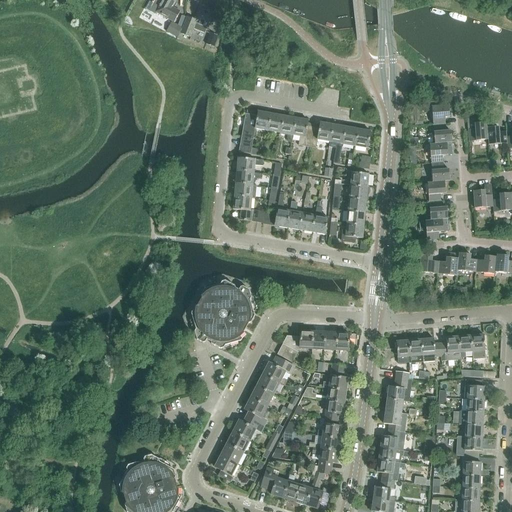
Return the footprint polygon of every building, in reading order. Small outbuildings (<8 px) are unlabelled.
[(162,0),(155,12),(174,22),(180,12),(172,8),(175,0),(162,0)] [(187,17),(180,34),(190,38),(194,29),(204,33),(206,28),(208,28),(214,14),(199,8),(195,20),(187,17)] [(182,29),(171,23),(166,32),(177,37),(182,29)] [(218,36),(210,34),(207,42),(215,44),(218,36)] [(432,102),(433,126),(445,125),(445,118),(450,118),(449,105),(445,106),(444,101),(432,102)] [(257,112),(257,116),(254,129),(255,129),(267,131),(270,114),(257,112)] [(245,114),(240,146),(252,148),(255,129),(254,129),(257,116),(245,114)] [(283,116),(270,114),(267,131),(280,134),(283,116)] [(296,119),(283,116),(280,134),(293,136),(296,119)] [(308,121),(296,119),(293,136),(305,138),(308,123),(308,121)] [(305,140),(311,141),(314,124),(308,123),(305,138),(305,140)] [(317,140),(330,142),(333,125),(320,123),(319,125),(317,140)] [(314,124),(311,141),(317,142),(317,140),(319,125),(314,124)] [(469,142),(488,140),(487,129),(486,124),(474,124),(475,130),(468,130),(469,142)] [(333,125),(330,142),(337,144),(333,164),(339,165),(342,145),(345,127),(333,125)] [(433,126),(435,145),(452,143),(451,131),(446,132),(445,125),(433,126)] [(342,145),(355,147),(358,130),(345,127),(342,145)] [(488,146),(507,144),(507,137),(506,132),(499,133),(499,128),(487,129),(488,140),(488,146)] [(358,130),(355,147),(368,149),(371,132),(358,130)] [(430,145),(431,164),(443,163),(442,156),(453,155),(452,143),(435,145),(430,145)] [(252,148),(240,146),(239,153),(250,155),(252,148)] [(238,158),(236,171),(254,173),(255,166),(263,167),(264,161),(238,158)] [(282,165),(276,163),(275,168),(274,168),(273,176),(279,177),(282,165)] [(431,164),(432,183),(444,182),(449,182),(449,169),(443,170),(443,163),(431,164)] [(236,171),(235,184),(253,186),(254,173),(236,171)] [(351,173),(350,186),(367,188),(369,174),(351,173)] [(427,183),(429,202),(441,201),(440,194),(445,194),(444,182),(432,183),(427,183)] [(235,184),(234,197),(251,198),(253,186),(235,184)] [(349,199),(366,200),(367,196),(368,196),(369,195),(369,189),(369,188),(367,188),(350,186),(349,199)] [(474,209),(493,207),(492,201),(492,195),(485,196),(485,191),(473,192),(474,209)] [(493,212),(511,210),(511,207),(511,199),(511,194),(499,195),(499,200),(492,201),(493,207),(493,212)] [(276,214),(274,226),(287,229),(290,211),(283,210),(284,204),(283,202),(284,196),(280,195),(277,209),(276,214)] [(233,210),(241,211),(240,220),(251,222),(253,211),(250,211),(251,198),(234,197),(233,210)] [(349,199),(348,211),(365,213),(366,200),(349,199)] [(441,201),(429,202),(430,221),(447,220),(446,208),(441,208),(441,201)] [(290,211),(287,229),(299,231),(302,214),(290,211)] [(346,224),(364,226),(365,213),(348,211),(346,224)] [(299,231),(312,233),(315,216),(302,214),(299,231)] [(315,216),(312,233),(325,235),(328,218),(315,216)] [(430,221),(420,222),(420,230),(426,230),(426,240),(438,240),(438,233),(448,232),(447,220),(430,221)] [(331,224),(330,231),(329,235),(336,236),(336,232),(337,225),(331,224)] [(364,226),(346,224),(346,231),(343,231),(342,240),(344,242),(362,244),(364,226)] [(458,254),(458,259),(457,271),(476,273),(477,261),(470,260),(471,255),(458,254)] [(419,273),(437,274),(439,263),(432,262),(432,257),(420,256),(419,266),(415,266),(414,275),(418,276),(419,273)] [(484,262),(477,261),(476,273),(495,275),(495,273),(496,258),(484,256),(484,262)] [(496,256),(496,258),(495,273),(511,274),(511,262),(508,262),(508,257),(496,256)] [(456,276),(457,271),(458,259),(446,258),(445,263),(439,263),(437,274),(456,276)] [(197,306),(194,307),(191,314),(195,330),(194,332),(196,340),(202,343),(205,343),(207,340),(210,342),(211,344),(220,349),(224,348),(225,346),(241,341),(245,335),(244,332),(248,324),(251,323),(254,317),(250,301),(251,298),(249,290),(243,287),(240,288),(239,290),(235,288),(234,286),(225,281),(222,282),(220,284),(204,289),(201,296),(201,298),(197,306)] [(289,338),(285,346),(298,352),(300,348),(312,349),(313,332),(300,331),(300,339),(289,338)] [(325,332),(313,332),(312,349),(324,350),(325,332)] [(337,333),(325,332),(324,350),(336,350),(337,333)] [(349,334),(337,333),(336,350),(348,351),(349,334)] [(471,336),(472,352),(473,358),(479,358),(478,352),(485,351),(484,335),(471,336)] [(472,352),(471,336),(458,337),(460,353),(472,352)] [(440,344),(441,357),(441,362),(448,361),(448,360),(460,359),(460,353),(458,337),(446,338),(446,343),(440,344)] [(426,340),(421,340),(423,362),(435,361),(435,358),(441,357),(440,344),(434,344),(434,339),(433,339),(432,338),(428,339),(426,340)] [(421,340),(409,341),(410,357),(416,356),(417,362),(423,362),(421,340)] [(397,358),(404,357),(404,363),(410,362),(410,357),(409,341),(396,342),(397,358)] [(283,351),(295,357),(298,352),(285,346),(283,351)] [(295,357),(283,351),(280,356),(292,362),(295,357)] [(285,372),(289,374),(294,366),(275,356),(271,364),(285,371),(285,372)] [(285,371),(271,364),(269,363),(267,364),(264,369),(264,372),(262,375),(279,383),(283,386),(286,380),(282,378),(285,372),(285,371)] [(409,374),(396,372),(395,378),(408,380),(409,374)] [(262,375),(256,386),(273,395),(279,383),(262,375)] [(324,382),(323,388),(346,391),(347,379),(343,378),(330,377),(330,383),(324,382)] [(388,387),(387,399),(403,402),(404,389),(407,389),(408,380),(395,378),(393,387),(388,387)] [(296,392),(300,394),(304,387),(299,385),(296,392)] [(251,398),(267,406),(273,395),(256,386),(251,398)] [(467,387),(466,399),(484,400),(485,387),(482,387),(467,386),(467,387)] [(313,388),(307,387),(302,397),(313,399),(315,399),(316,394),(312,393),(313,388)] [(329,389),(327,401),(344,403),(346,391),(329,389)] [(290,404),(294,406),(298,399),(293,397),(290,404)] [(267,406),(251,398),(244,410),(250,413),(248,418),(263,426),(266,421),(261,418),(267,406)] [(387,399),(385,412),(401,414),(403,402),(387,399)] [(466,399),(466,412),(483,413),(484,400),(466,399)] [(344,403),(327,401),(325,413),(338,415),(343,415),(344,403)] [(284,415),(288,417),(292,410),(287,408),(284,415)] [(399,426),(401,414),(385,412),(383,424),(388,425),(388,431),(401,433),(402,427),(399,426)] [(483,426),(483,413),(466,412),(465,425),(483,426)] [(263,426),(248,418),(245,424),(239,421),(233,432),(249,441),(255,429),(260,432),(263,426)] [(275,432),(279,435),(283,428),(278,425),(275,432)] [(341,427),(337,426),(324,425),(322,437),(339,439),(341,427)] [(465,438),(482,439),(483,426),(465,425),(465,438)] [(400,439),(401,433),(388,431),(387,437),(382,436),(380,448),(396,451),(397,438),(400,439)] [(233,432),(227,444),(243,452),(249,441),(233,432)] [(279,435),(275,432),(271,439),(275,442),(279,435)] [(322,437),(321,449),(338,451),(339,439),(322,437)] [(465,438),(464,450),(464,451),(479,452),(481,452),(482,439),(465,438)] [(227,444),(221,455),(237,464),(243,452),(227,444)] [(321,449),(314,448),(313,454),(320,454),(318,467),(331,469),(332,463),(336,463),(338,451),(321,449)] [(380,448),(378,460),(394,463),(396,451),(380,448)] [(262,457),(266,459),(270,452),(266,449),(262,457)] [(139,464),(138,462),(128,465),(126,469),(127,471),(119,486),(121,493),(123,494),(126,503),(124,506),(126,511),(173,511),(174,511),(182,497),(179,490),(177,488),(174,480),(176,477),(174,470),(159,462),(158,459),(151,455),(145,457),(143,460),(144,462),(139,464)] [(237,464),(221,455),(215,467),(221,470),(231,476),(231,475),(237,464)] [(394,463),(378,460),(377,473),(382,473),(381,480),(394,481),(395,475),(392,475),(394,463)] [(260,461),(256,467),(256,468),(260,470),(264,463),(260,461)] [(463,463),(463,475),(480,476),(481,463),(478,463),(463,462),(463,463)] [(271,473),(272,470),(266,467),(260,487),(266,489),(270,477),(271,473)] [(231,476),(221,470),(218,476),(230,482),(233,476),(231,475),(231,476)] [(250,480),(254,482),(258,475),(254,473),(250,480)] [(277,475),(271,473),(270,477),(266,489),(272,491),(271,495),(283,498),(288,482),(276,478),(277,475)] [(463,475),(462,488),(480,489),(480,476),(463,475)] [(283,498),(294,502),(299,486),(288,482),(283,498)] [(395,502),(396,497),(389,496),(390,489),(393,490),(394,484),(381,482),(380,488),(375,487),(373,499),(389,502),(395,502)] [(299,486),(294,502),(306,506),(311,489),(299,486)] [(462,488),(462,501),(479,502),(480,489),(462,488)] [(311,489),(306,506),(317,509),(322,493),(311,489)] [(323,493),(318,508),(325,510),(330,494),(323,493)] [(371,511),(373,511),(389,511),(391,508),(394,508),(395,502),(389,502),(373,499),(371,511)] [(462,501),(460,511),(478,511),(479,502),(462,501)]
